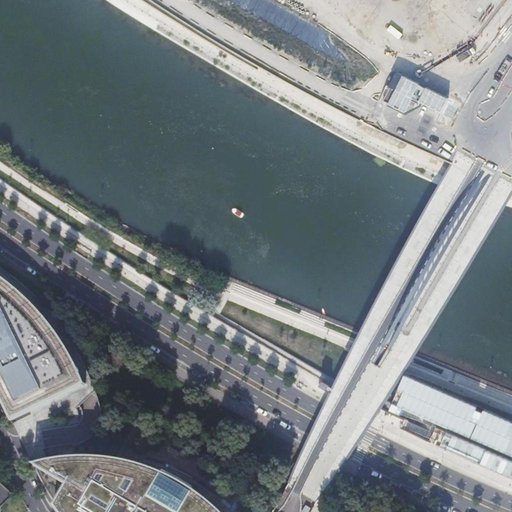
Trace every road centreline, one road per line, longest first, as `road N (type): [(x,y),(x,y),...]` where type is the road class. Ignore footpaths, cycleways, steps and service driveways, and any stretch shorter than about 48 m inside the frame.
road 1 (primary): [(511,500),(369,436),(0,211)]
road 2 (primary): [(0,236),(184,356),(483,511)]
